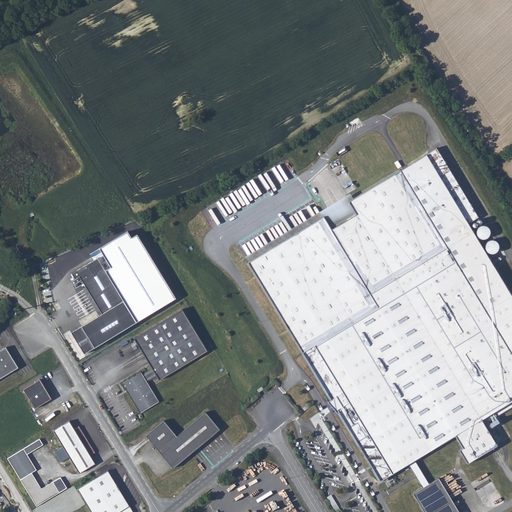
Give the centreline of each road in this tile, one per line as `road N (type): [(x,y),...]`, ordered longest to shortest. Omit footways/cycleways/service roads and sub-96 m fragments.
road 1 (track): [(390,0),(511,206)]
road 2 (unclassified): [(33,332),(55,342),(159,511)]
road 3 (unclassified): [(168,511),(268,426)]
